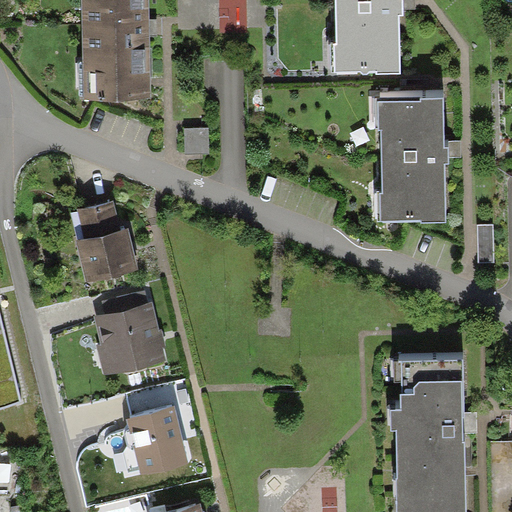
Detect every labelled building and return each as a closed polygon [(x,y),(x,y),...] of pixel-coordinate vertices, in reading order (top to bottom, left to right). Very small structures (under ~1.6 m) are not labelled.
[(146,0),(82,0),(86,88),(150,86),(148,22),(146,0)] [(331,0),(333,68),(400,67),(398,0),(331,0)] [(379,214),(446,213),(445,149),(444,89),(377,90),(379,214)] [(208,125),(185,126),(187,152),(210,151),(208,125)] [(120,221),(113,194),(76,203),(82,228),(73,230),(84,274),(137,262),(127,220),(120,221)] [(475,264),(490,263),(489,224),(473,225),(475,264)] [(167,353),(152,296),(95,311),(102,338),(94,340),(102,370),(167,353)] [(0,400),(21,396),(0,306),(0,400)] [(466,511),(464,420),(463,353),(398,354),(401,511),(466,511)] [(187,454),(173,396),(127,407),(129,416),(126,422),(130,439),(124,447),(129,468),(187,454)] [(204,511),(200,495),(144,509),(144,511),(204,511)]
